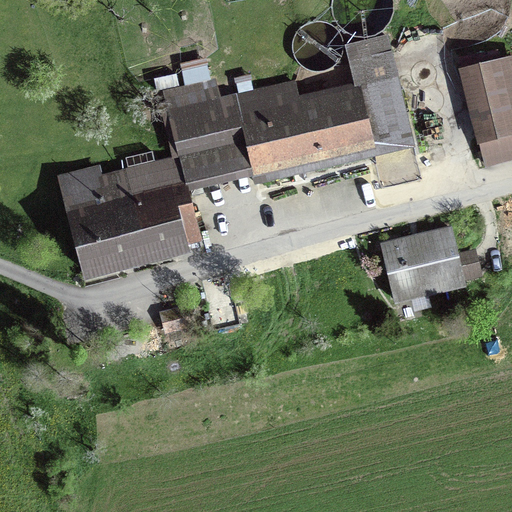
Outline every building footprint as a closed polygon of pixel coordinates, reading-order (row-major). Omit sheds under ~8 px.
[(382,29),(390,21),(394,9),(394,0),(333,0),(334,11),(339,22),(347,30),(359,34),(371,34),(382,29)] [(331,64),(340,58),(346,48),(346,36),(341,26),(332,19),(321,16),(310,18),(301,25),(296,35),(296,46),(301,57),(309,64),(320,67),(331,64)] [(373,156),(412,147),(387,39),(348,48),(373,156)] [(511,128),(511,88),(505,60),(459,70),(475,138),(511,128)] [(373,156),(356,86),(296,101),(292,84),(167,114),(179,161),(187,193),(254,177),(253,174),(275,169),(277,178),(373,156)] [(201,249),(187,193),(179,161),(100,180),(98,172),(60,181),(84,278),(201,249)] [(394,298),(460,283),(448,230),(382,245),(394,298)] [(173,329),(191,323),(187,312),(169,317),(173,329)]
